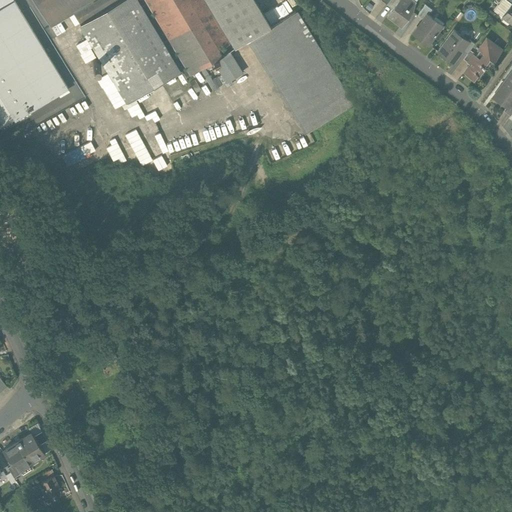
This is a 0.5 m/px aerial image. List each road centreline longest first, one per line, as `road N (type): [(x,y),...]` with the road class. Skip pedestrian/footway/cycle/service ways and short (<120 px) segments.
road 1 (unknown): [(33,0),(95,102),(123,128),(161,133),(259,79)]
road 2 (residential): [(339,0),(470,105)]
road 3 (residential): [(89,511),(35,395)]
